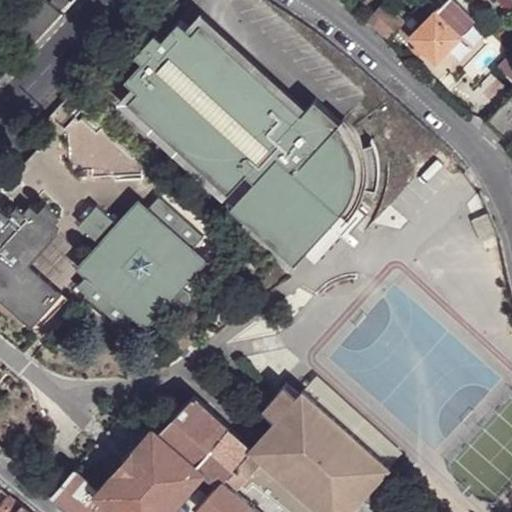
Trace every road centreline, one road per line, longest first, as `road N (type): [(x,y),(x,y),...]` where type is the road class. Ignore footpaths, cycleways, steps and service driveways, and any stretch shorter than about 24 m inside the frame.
road 1 (residential): [(303,0),(487,161),(511,211)]
road 2 (residential): [(113,0),(0,120)]
